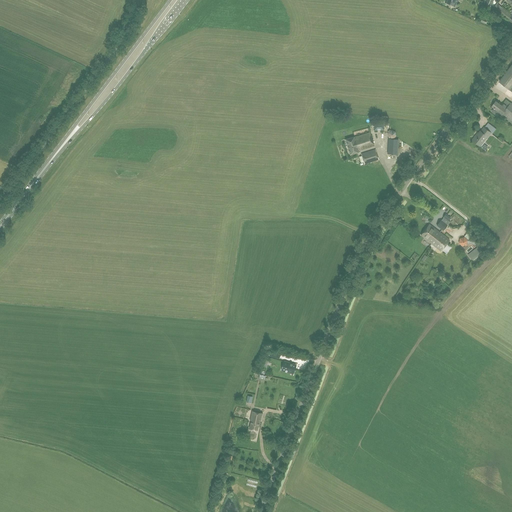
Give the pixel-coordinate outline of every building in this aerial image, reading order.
[(494,8),(505,17),(509,13),(497,4),(494,8)] [(32,55),(0,41),(0,71),(16,79),(14,84),(18,86),(32,55)] [(511,65),(499,82),(511,91),(511,65)] [(503,114),(507,117),(506,119),(511,124),(511,104),(511,103),(508,107),(504,104),(502,106),(496,101),(492,107),(503,115),(503,114)] [(480,146),(490,132),(484,128),(481,132),(480,131),(476,137),(475,136),(472,140),(480,146)] [(358,151),(374,146),(370,132),(346,140),(350,155),(359,152),(358,151)] [(389,140),(388,151),(394,151),(394,149),(397,149),(398,140),(389,140)] [(364,164),(379,160),(375,149),(361,154),(364,164)] [(451,224),(454,221),(446,214),(443,218),(451,224)] [(443,231),(447,225),(441,220),(437,226),(443,231)] [(431,243),(440,233),(429,224),(421,235),(431,243)] [(449,240),(440,233),(431,243),(441,251),(449,240)] [(476,249),(469,253),(473,260),(480,255),(476,249)] [(279,359),(281,352),(271,349),(269,356),(279,359)] [(293,374),(296,364),(284,361),(282,367),(281,371),(284,372),(293,374)] [(262,414),(253,412),(249,429),(257,431),(259,423),(260,423),(262,414)]
